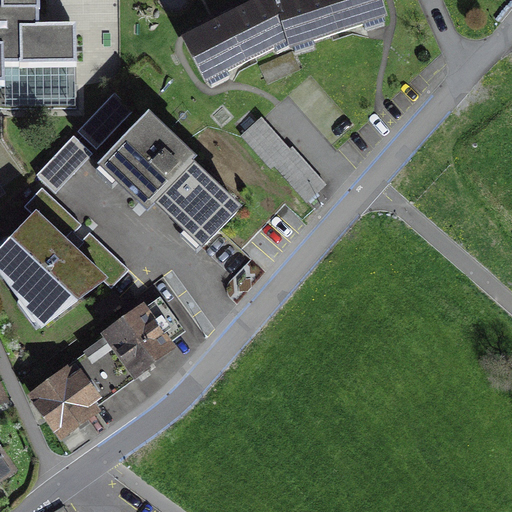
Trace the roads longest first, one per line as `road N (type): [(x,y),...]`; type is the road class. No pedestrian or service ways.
road 1 (residential): [(465,79),(180,401),(65,484)]
road 2 (residential): [(0,352),(50,468),(65,484)]
